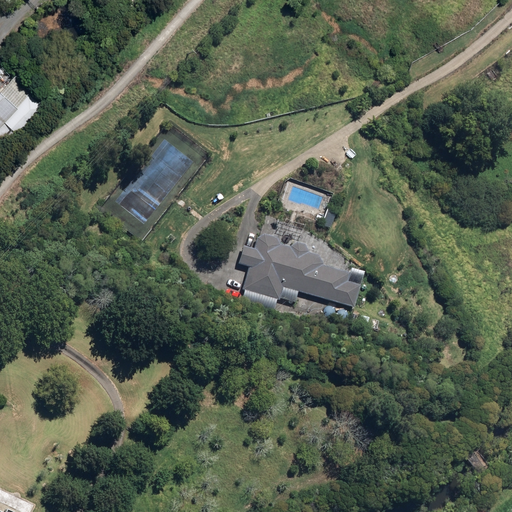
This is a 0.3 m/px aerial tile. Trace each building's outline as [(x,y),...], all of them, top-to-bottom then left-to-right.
[(121,0),(133,11),(139,4),(134,0),(121,0)] [(22,99),(0,122),(0,144),(0,145),(3,149),(42,107),(22,88),(17,94),(22,99)] [(336,212),(326,209),(321,225),(330,228),(336,212)] [(237,265),(248,268),(242,290),(278,300),(282,288),(353,308),(359,285),(347,282),(349,274),(322,266),(322,264),(317,256),(307,253),(307,252),(304,246),(296,244),(290,247),(290,248),(279,245),(276,239),(263,235),(257,239),(253,250),(242,247),(237,265)] [(350,311),(325,304),(322,316),(346,322),(350,311)] [(368,317),(359,314),(356,323),(364,326),(365,322),(367,322),(368,317)]
